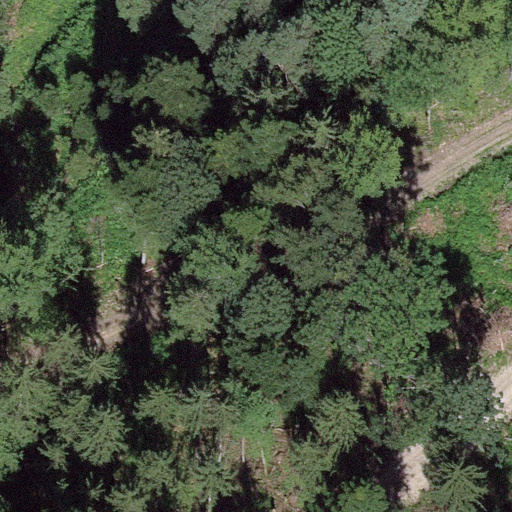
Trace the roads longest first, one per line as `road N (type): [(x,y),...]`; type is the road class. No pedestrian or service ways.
road 1 (track): [(511,127),(0,372)]
road 2 (track): [(342,511),(511,378)]
